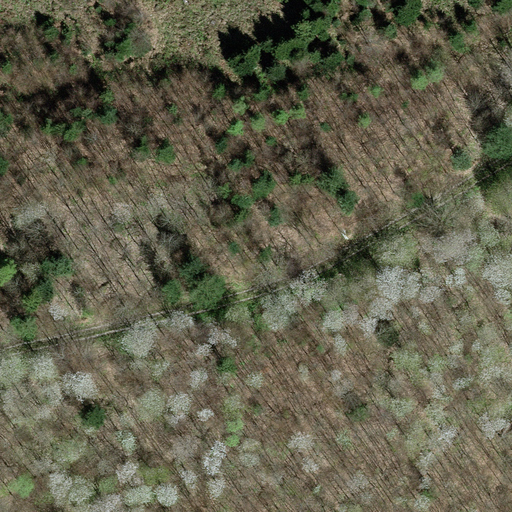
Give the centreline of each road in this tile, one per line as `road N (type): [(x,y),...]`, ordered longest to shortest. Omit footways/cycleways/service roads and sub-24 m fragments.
road 1 (track): [(0,358),(284,281),(511,154)]
road 2 (track): [(199,0),(102,70),(42,94),(0,97)]
